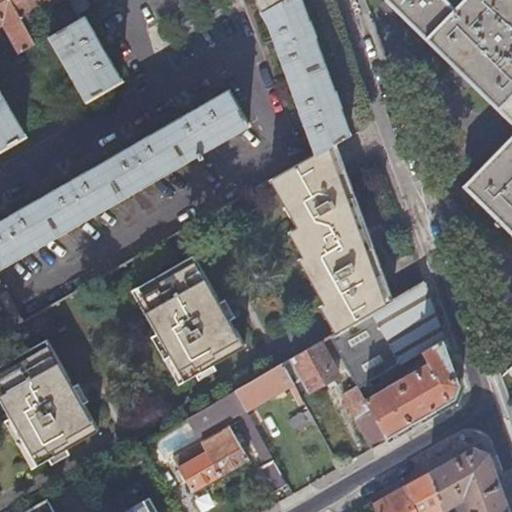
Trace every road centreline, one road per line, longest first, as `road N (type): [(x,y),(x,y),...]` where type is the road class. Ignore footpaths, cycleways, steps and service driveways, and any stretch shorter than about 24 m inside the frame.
road 1 (residential): [(342,0),(484,413)]
road 2 (residential): [(484,413),(307,511)]
